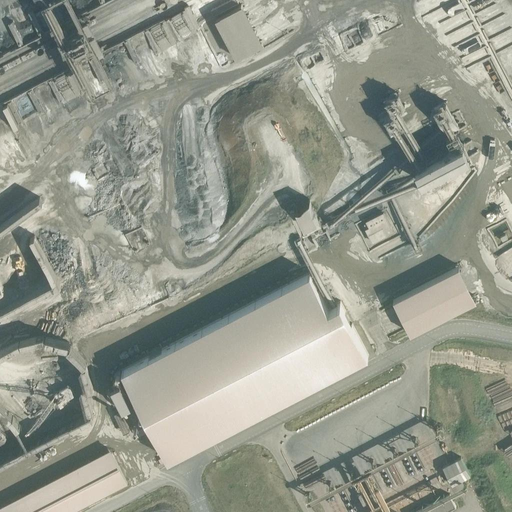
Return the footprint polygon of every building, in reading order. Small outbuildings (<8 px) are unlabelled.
[(215,16),(238,6),(234,0),(228,0),(212,8),(215,16)] [(38,15),(39,16),(47,9),(40,1),(21,18),(27,25),(38,15)] [(217,18),(215,18),(236,59),(237,58),(261,46),(263,46),(262,45),(241,5),(241,4),(240,5),(217,18)] [(400,107),(405,104),(397,90),(385,97),(393,112),(385,116),(392,129),(407,121),(400,107)] [(452,115),(440,121),(447,133),(457,128),(459,127),(452,115)] [(463,145),(415,169),(421,182),(469,157),(463,145)] [(455,171),(445,176),(447,181),(458,176),(455,171)] [(438,179),(425,186),(428,191),(433,188),(445,182),(442,177),(440,178),(438,179)] [(297,203),(306,228),(321,223),(312,198),(297,203)] [(383,212),(366,221),(367,223),(364,224),(366,229),(372,242),(393,231),(383,212)] [(505,234),(499,237),(502,242),(508,239),(505,234)] [(403,293),(391,299),(393,303),(405,325),(410,335),(464,306),(477,300),(459,264),(403,293)] [(305,274),(121,370),(131,390),(148,422),(154,433),(162,449),(168,459),(368,355),(340,300),(328,307),(310,271),(305,274)] [(44,332),(22,341),(19,333),(0,341),(0,356),(1,357),(47,339),(44,332)] [(124,407),(132,402),(120,380),(112,385),(124,407)] [(145,426),(134,431),(137,436),(148,431),(145,426)] [(112,450),(0,508),(0,511),(66,511),(127,481),(112,450)] [(450,463),(442,467),(452,485),(454,484),(467,477),(470,475),(464,463),(460,457),(458,458),(450,463)] [(449,494),(415,511),(444,511),(456,506),(449,494)]
